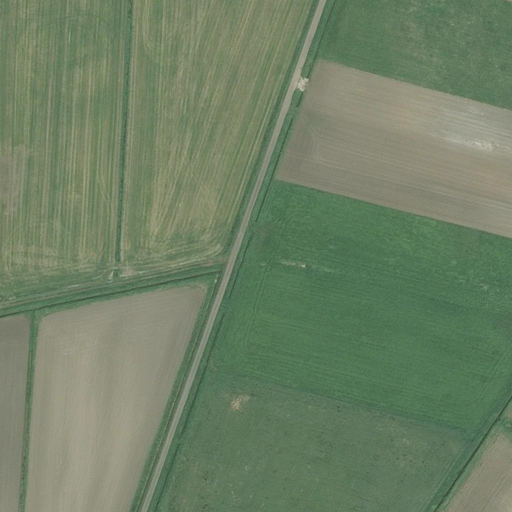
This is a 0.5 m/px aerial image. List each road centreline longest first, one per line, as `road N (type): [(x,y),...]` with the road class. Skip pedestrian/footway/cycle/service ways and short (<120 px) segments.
road 1 (track): [(143,511),(323,0)]
road 2 (track): [(0,312),(230,264)]
